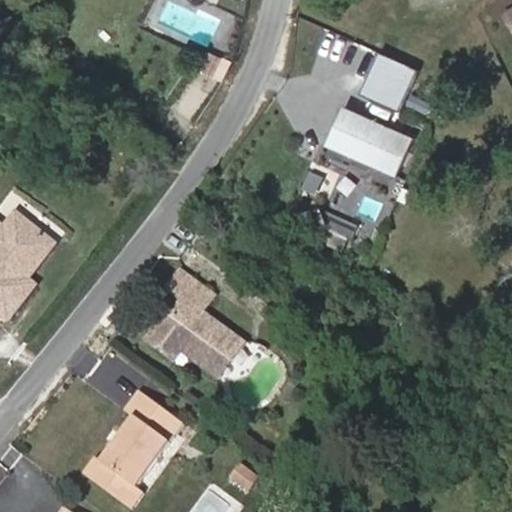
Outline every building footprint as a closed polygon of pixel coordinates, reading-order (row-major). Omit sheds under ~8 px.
[(393,97),(412,56),(373,38),(354,79),(393,97)] [(401,176),(418,137),(346,105),(329,144),(401,176)] [(318,199),(313,212),(328,218),(334,205),(318,199)] [(38,281),(30,274),(26,271),(30,266),(37,265),(54,243),(64,231),(26,200),(16,213),(4,228),(0,232),(0,312),(3,309),(11,315),(38,281)] [(30,274),(37,265),(30,266),(26,271),(30,274)] [(170,309),(148,339),(176,360),(183,350),(220,378),(246,343),(204,311),(216,295),(182,271),(169,288),(180,296),(186,301),(177,313),(170,309)] [(180,296),(170,309),(177,313),(186,301),(180,296)] [(97,457),(85,473),(133,508),(145,492),(138,487),(185,423),(141,390),(127,410),(137,417),(104,462),(97,457)]
